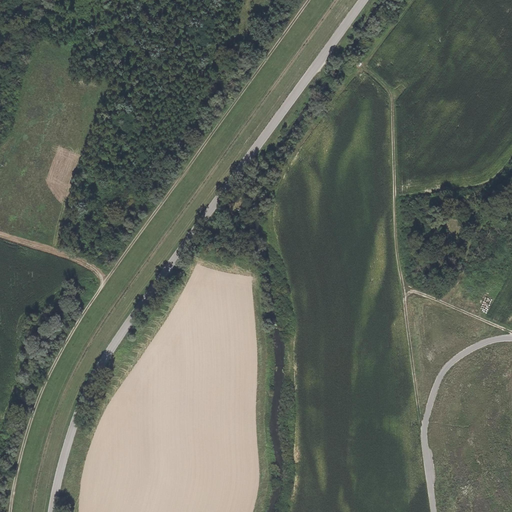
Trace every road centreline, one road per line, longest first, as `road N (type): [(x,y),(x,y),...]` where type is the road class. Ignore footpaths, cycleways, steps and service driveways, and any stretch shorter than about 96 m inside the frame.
road 1 (unclassified): [(361,0),(110,345),(72,426),(52,511)]
road 2 (track): [(336,0),(72,373),(33,511)]
road 3 (track): [(11,511),(26,435),(71,334),(310,0)]
road 4 (track): [(408,294),(395,248),(393,102),(365,60),(410,0)]
road 5 (track): [(427,443),(406,296),(416,293),(511,332)]
road 6 (unclassified): [(511,337),(460,354),(433,386),(425,428),(434,511)]
